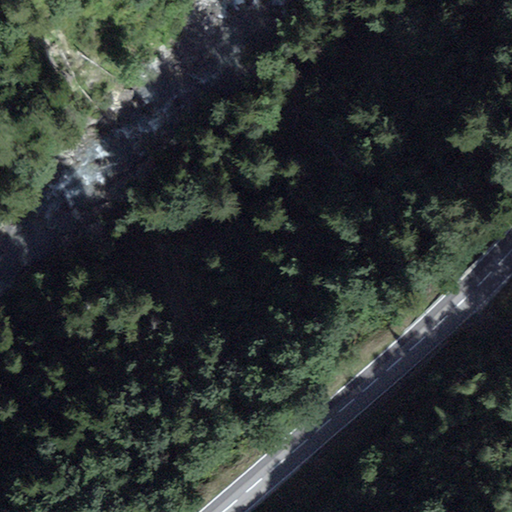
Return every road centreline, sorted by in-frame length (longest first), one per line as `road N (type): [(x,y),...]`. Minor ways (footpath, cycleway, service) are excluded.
road 1 (secondary): [(511,249),(225,511)]
road 2 (track): [(65,0),(65,47),(74,55),(89,47),(119,0)]
